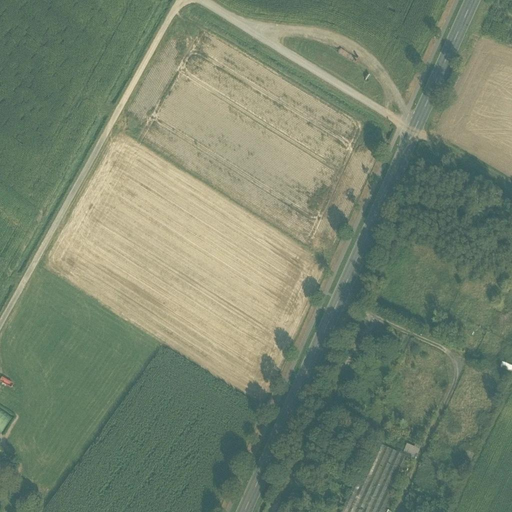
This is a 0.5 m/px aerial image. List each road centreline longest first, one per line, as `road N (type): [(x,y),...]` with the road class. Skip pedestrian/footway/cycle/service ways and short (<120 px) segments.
road 1 (primary): [(244,511),(470,0)]
road 2 (unclassified): [(179,0),(0,325)]
road 3 (track): [(199,0),(411,132)]
road 4 (track): [(391,118),(387,80),(348,47),(245,28)]
road 5 (track): [(462,381),(401,511)]
